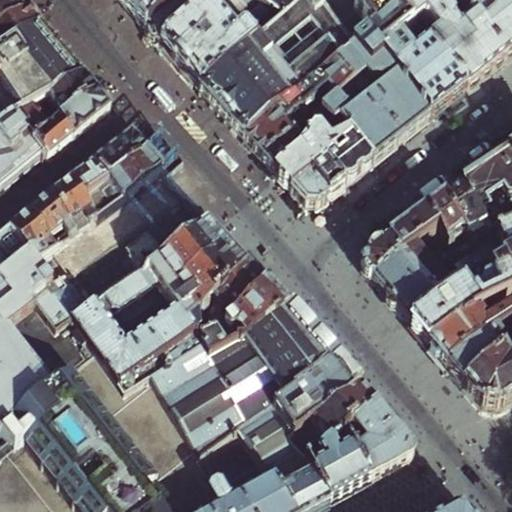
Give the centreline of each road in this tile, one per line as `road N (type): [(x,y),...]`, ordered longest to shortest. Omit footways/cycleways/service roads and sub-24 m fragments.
road 1 (residential): [(504,511),(300,270)]
road 2 (residential): [(300,270),(511,110)]
road 3 (residential): [(0,221),(148,104)]
